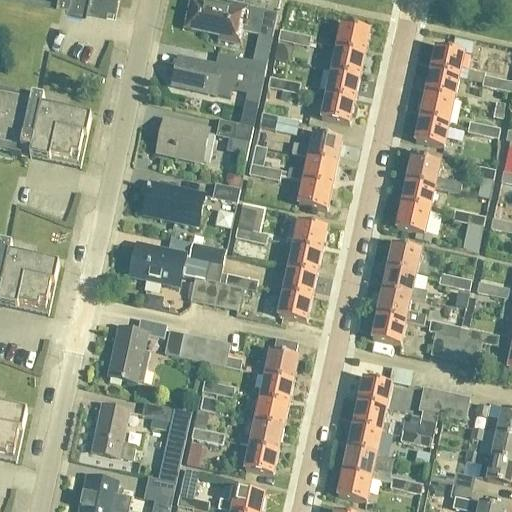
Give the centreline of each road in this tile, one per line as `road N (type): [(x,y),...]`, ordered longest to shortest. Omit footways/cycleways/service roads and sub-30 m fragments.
road 1 (residential): [(151,0),(38,511)]
road 2 (residential): [(302,511),(414,0)]
